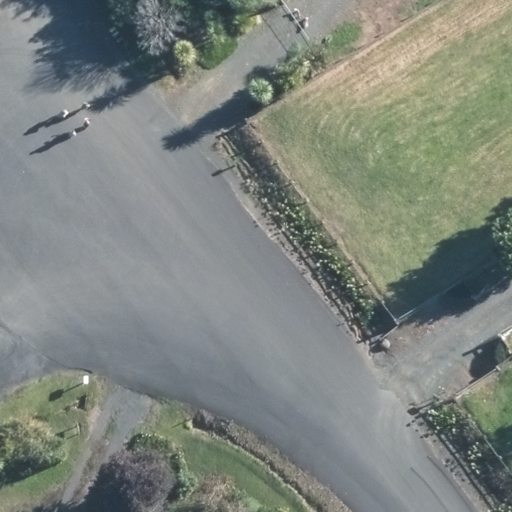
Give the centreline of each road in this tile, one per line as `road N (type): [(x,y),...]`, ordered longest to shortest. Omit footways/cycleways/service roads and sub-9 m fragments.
road 1 (residential): [(129,189),(319,383),(414,511)]
road 2 (residential): [(129,189),(0,281)]
road 3 (residential): [(46,102),(129,189)]
